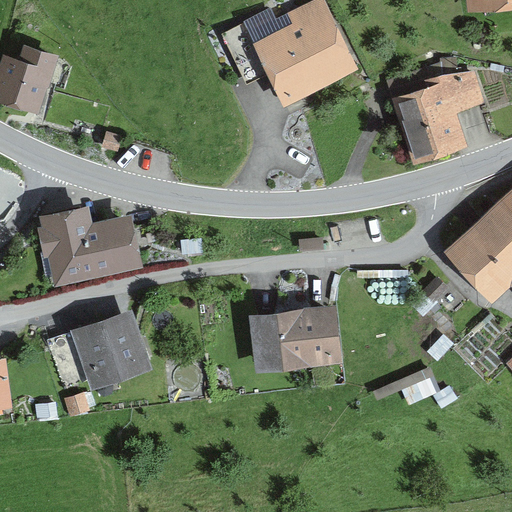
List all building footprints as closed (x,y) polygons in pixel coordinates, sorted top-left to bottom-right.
[(244,76),(272,62),(287,93),(348,63),(324,14),(283,34),(271,9),(223,33),(244,76)] [(26,48),(21,62),(11,59),(1,92),(39,104),(55,57),(26,48)] [(409,116),(420,151),(456,139),(445,105),(464,99),(466,104),(479,99),(471,73),(443,75),(428,80),(393,91),(401,118),(409,116)] [(511,202),(486,225),(480,219),(453,243),(490,285),(511,265),(511,202)] [(82,211),(49,218),(61,275),(134,260),(131,247),(150,243),(146,224),(127,228),(126,221),(86,229),(82,211)] [(286,314),(256,318),(261,360),(334,351),(328,309),(299,313),(299,310),(286,312),(286,314)] [(127,319),(82,334),(96,377),(141,362),(127,319)] [(406,388),(408,400),(429,395),(424,370),(376,380),(378,394),(406,388)] [(72,413),(97,406),(92,389),(67,396),(72,413)]
